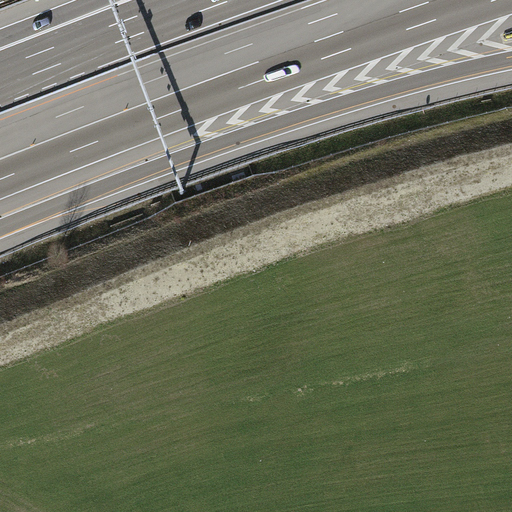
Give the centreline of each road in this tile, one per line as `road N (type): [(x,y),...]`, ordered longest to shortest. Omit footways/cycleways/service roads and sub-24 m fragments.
road 1 (motorway): [(0,197),(511,62)]
road 2 (motorway): [(0,160),(437,0)]
road 3 (motorway): [(207,0),(0,78)]
road 4 (motorway): [(110,0),(0,66)]
